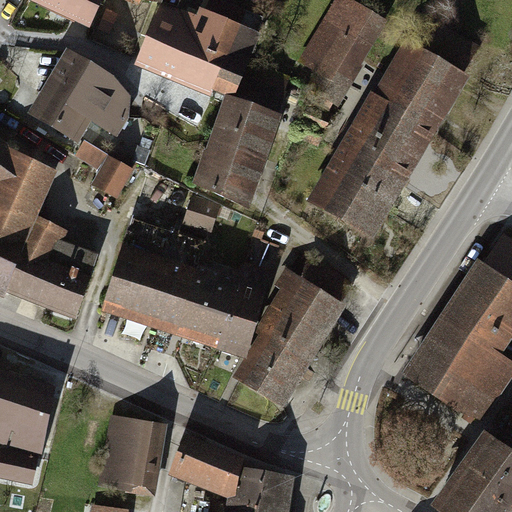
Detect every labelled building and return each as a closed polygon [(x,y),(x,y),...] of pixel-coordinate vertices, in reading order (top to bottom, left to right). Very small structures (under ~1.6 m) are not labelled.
[(43,0),(94,24),(103,0),(43,0)] [(217,85),(235,93),(259,35),(226,21),(232,9),(211,0),(198,32),(182,25),(188,12),(164,2),(140,59),(215,90),(217,85)] [(334,12),(306,58),(347,83),(375,37),(334,12)] [(413,47),(319,200),(372,232),(466,79),(413,47)] [(71,54),(35,115),(74,139),(89,115),(116,133),(127,116),(127,97),(112,79),(71,54)] [(237,101),(230,98),(200,185),(246,205),(285,96),(279,94),(286,77),(252,65),(237,101)] [(0,290),(6,294),(9,289),(77,316),(97,256),(57,241),(62,231),(37,218),(45,201),(40,198),(52,174),(3,149),(4,147),(0,143),(0,181),(0,182),(0,181),(0,290)] [(111,154),(94,185),(116,197),(133,166),(111,154)] [(196,194),(187,225),(215,233),(225,203),(196,194)] [(135,220),(107,309),(181,332),(199,273),(209,243),(135,220)] [(511,240),(504,235),(410,375),(462,410),(465,405),(481,416),(511,370),(511,362),(497,352),(511,329),(511,240)] [(295,295),(244,374),(285,400),(356,289),(315,263),(304,280),(290,271),(280,285),(295,295)] [(239,286),(221,345),(245,353),(265,286),(250,281),(252,272),(245,270),(239,286)] [(199,273),(181,332),(221,345),(239,286),(199,273)] [(54,391),(0,373),(0,435),(9,439),(1,474),(34,482),(54,391)] [(165,427),(126,421),(117,485),(156,491),(165,427)] [(191,480),(205,442),(190,436),(175,473),(188,479),(191,480)] [(487,438),(439,504),(449,511),(504,511),(511,501),(511,450),(510,453),(504,450),(487,438)] [(236,498),(241,469),(243,458),(205,442),(191,480),(207,486),(236,498)] [(236,498),(233,511),(283,511),(290,477),(241,469),(236,498)] [(188,479),(183,511),(209,511),(211,500),(204,499),(207,486),(191,480),(188,479)]
